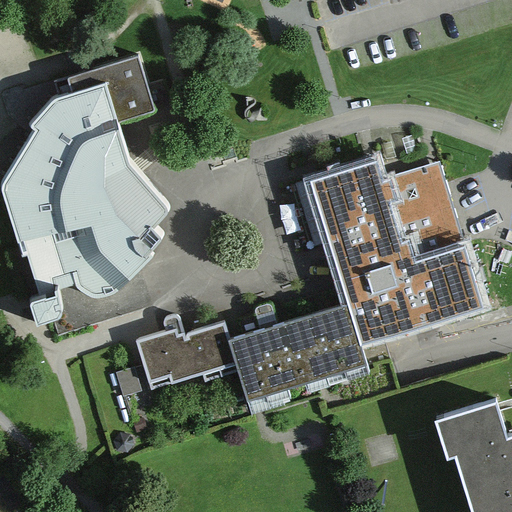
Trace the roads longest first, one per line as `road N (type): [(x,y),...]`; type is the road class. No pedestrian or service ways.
road 1 (residential): [(511,152),(427,119),(375,114),(241,169),(214,194),(193,235)]
road 2 (residential): [(0,416),(100,511)]
